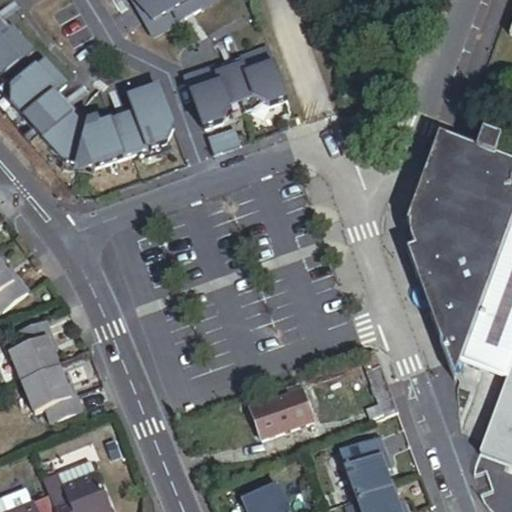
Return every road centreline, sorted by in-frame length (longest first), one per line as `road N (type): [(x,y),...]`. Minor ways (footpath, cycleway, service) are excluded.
road 1 (residential): [(0,179),(49,238),(103,331),(182,511)]
road 2 (residential): [(461,511),(371,254)]
road 3 (residential): [(371,254),(466,0)]
